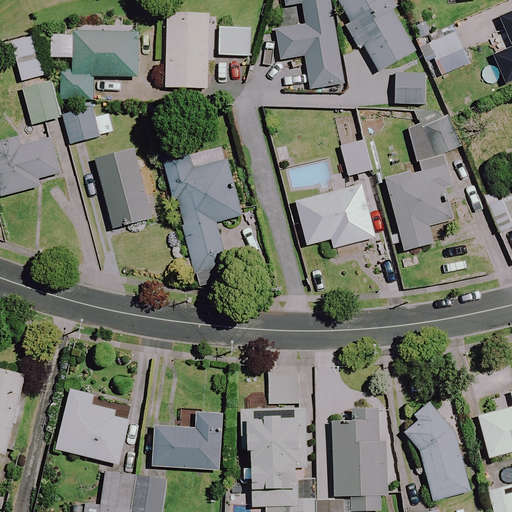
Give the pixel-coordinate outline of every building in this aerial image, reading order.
[(337,87),(325,0),(280,0),(282,11),(301,8),(303,27),(273,31),(277,63),(303,59),(307,91),(337,87)] [(343,0),(337,3),(348,24),(343,27),(355,50),(361,47),(375,74),(414,53),(392,10),(395,8),(390,0),(343,0)] [(511,13),(496,20),(511,60),(511,13)] [(206,16),(165,15),(164,90),(205,91),(206,16)] [(247,30),(217,29),(217,58),(247,58),(247,30)] [(137,80),(138,35),(73,33),(72,71),(60,70),(59,102),(91,102),(91,79),(137,80)] [(461,51),(453,33),(425,45),(433,63),(461,51)] [(44,76),(33,38),(8,45),(19,83),(44,76)] [(424,106),(425,76),(392,75),(391,105),(424,106)] [(58,119),(48,84),(20,92),(30,127),(58,119)] [(94,119),(91,108),(61,117),(69,146),(112,134),(106,115),(94,119)] [(417,172),(383,182),(403,255),(430,247),(425,228),(448,222),(441,197),(452,194),(441,157),(453,153),(445,123),(407,134),(417,172)] [(57,175),(47,139),(17,148),(15,139),(0,143),(0,198),(40,188),(38,181),(57,175)] [(372,172),(363,141),(337,149),(346,179),(372,172)] [(296,158),(293,145),(273,150),(276,163),(296,158)] [(237,218),(221,148),(163,160),(172,203),(176,202),(191,275),(223,268),(214,223),(237,218)] [(149,221),(131,152),(92,162),(110,231),(149,221)] [(372,240),(358,187),(293,203),(304,247),(329,241),(331,250),(372,240)] [(511,228),(511,195),(491,205),(503,232),(511,228)] [(0,455),(3,456),(23,376),(0,370),(0,455)] [(267,377),(267,411),(238,411),(238,489),(248,489),(248,508),(280,508),(279,511),(314,511),(314,502),(314,480),(295,480),(295,467),(303,467),(303,411),(295,411),(295,377),(267,377)] [(92,397),(67,391),(52,450),(116,466),(128,416),(89,407),(92,397)] [(511,452),(511,392),(510,393),(511,401),(511,408),(476,417),(487,459),(511,452)] [(468,492),(453,434),(428,404),(412,418),(415,422),(402,434),(419,453),(431,502),(468,492)] [(381,511),(382,450),(382,412),(357,412),(357,424),(330,424),(330,502),(314,502),(314,511),(381,511)] [(218,471),(221,415),(194,414),(194,430),(152,428),(149,467),(218,471)] [(128,511),(133,476),(100,472),(96,510),(84,508),(83,511),(128,511)] [(159,511),(164,480),(133,476),(128,511),(159,511)] [(511,511),(511,492),(510,486),(489,492),(495,511),(511,511)]
